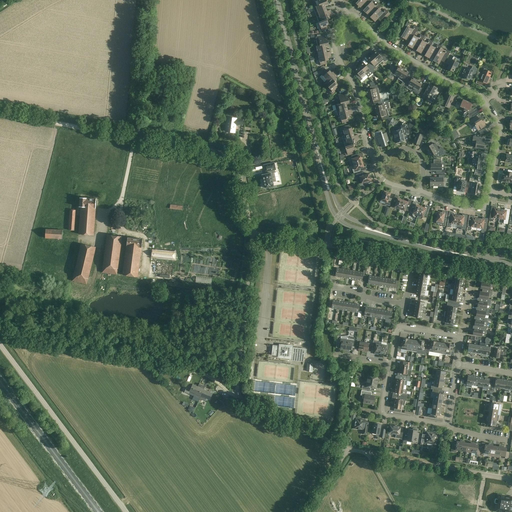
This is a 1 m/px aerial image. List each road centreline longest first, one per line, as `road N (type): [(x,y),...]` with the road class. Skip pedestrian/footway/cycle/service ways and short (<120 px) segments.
road 1 (unclassified): [(346,448),(238,395),(251,227),(231,160),(134,138)]
road 2 (unclassified): [(125,511),(0,346)]
road 3 (tertiary): [(326,182),(276,0)]
road 4 (unclassified): [(511,478),(346,448)]
road 5 (primary): [(97,511),(0,381)]
road 6 (unclassified): [(134,138),(147,0)]
road 7 (unclassified): [(134,138),(0,112)]
road 8 (residential): [(485,101),(379,38)]
